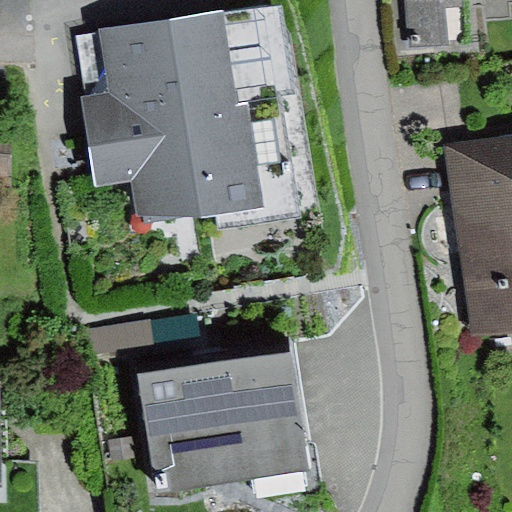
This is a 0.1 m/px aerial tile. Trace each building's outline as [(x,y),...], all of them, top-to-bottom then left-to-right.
[(407,0),(411,50),(444,48),(442,4),(506,0),(407,0)] [(228,14),(104,33),(114,94),(84,99),(98,192),(134,186),(140,223),(271,203),(255,103),(241,105),(228,14)] [(13,125),(0,124),(0,186),(12,187),(13,125)] [(511,138),(450,146),(474,341),(511,336),(511,138)] [(296,361),(139,381),(155,502),(235,492),(312,482),(296,361)] [(2,386),(0,385),(0,511),(41,511),(42,468),(0,467),(2,386)]
